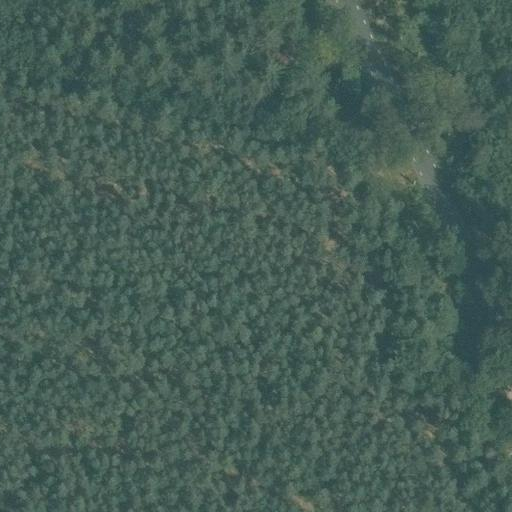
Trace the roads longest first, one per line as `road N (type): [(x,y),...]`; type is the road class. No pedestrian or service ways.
road 1 (unknown): [(405,0),(410,51),(374,107),(511,399)]
road 2 (unknown): [(0,62),(311,132),(358,120),(374,107)]
road 3 (tertiary): [(511,346),(344,0)]
